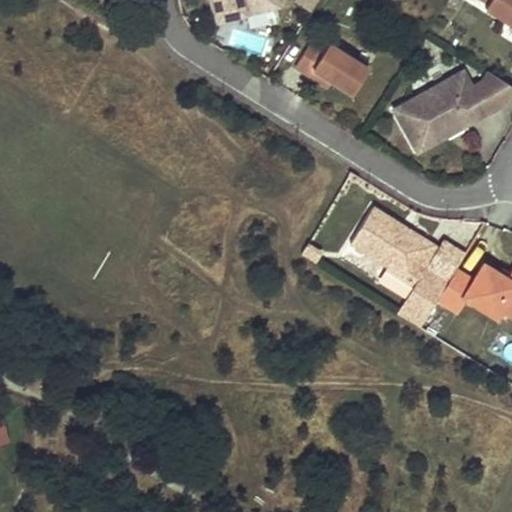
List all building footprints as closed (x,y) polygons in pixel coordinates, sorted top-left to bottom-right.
[(277,0),(210,0),(216,21),(279,5),(277,0)] [(315,2),(311,0),(294,0),(294,1),(310,11),(315,2)] [(511,0),(482,0),(487,3),(484,8),(511,25),(511,0)] [(309,42),(294,66),(309,75),(312,69),(330,81),(351,94),(367,68),(327,43),(323,50),(309,42)] [(309,75),(327,86),(330,81),(312,69),(309,75)] [(392,109),(416,151),(445,136),(442,131),(463,119),(466,124),(485,113),(462,71),(392,109)] [(463,119),(442,131),(445,136),(466,124),(463,119)] [(414,283),(395,313),(418,327),(435,301),(446,283),(419,266),(425,256),(421,253),(428,242),(372,207),(349,242),(414,283)] [(425,256),(419,266),(446,283),(454,270),(463,256),(435,239),(432,245),(425,256)] [(432,245),(428,242),(421,253),(425,256),(432,245)] [(511,321),(511,269),(505,280),(482,265),(471,282),(454,270),(446,283),(435,301),(455,314),(463,301),(494,321),(499,313),(511,321)]
